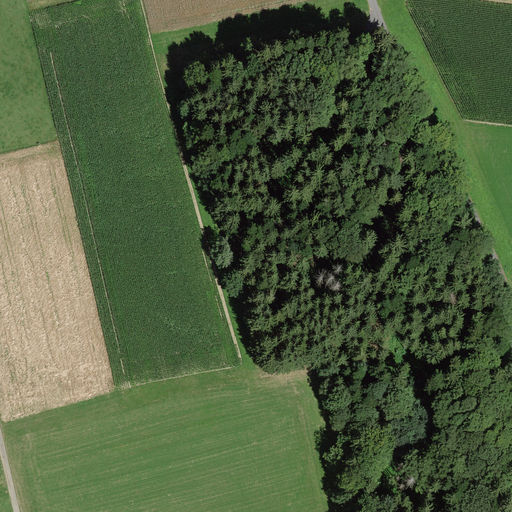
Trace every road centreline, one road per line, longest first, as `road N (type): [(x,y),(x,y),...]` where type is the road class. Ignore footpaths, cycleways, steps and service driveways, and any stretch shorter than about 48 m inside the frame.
road 1 (track): [(368,511),(394,335),(403,200),(364,55),(375,8)]
road 2 (unclassified): [(511,336),(498,272),(371,0)]
